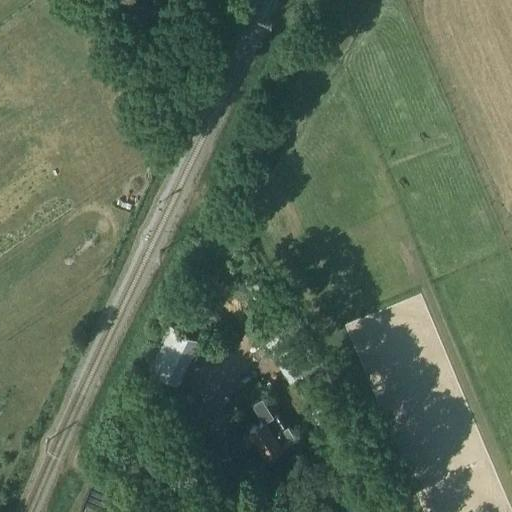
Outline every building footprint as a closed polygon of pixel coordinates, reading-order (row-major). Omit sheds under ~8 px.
[(261,271),(244,281),(269,322),(257,330),(289,384),(320,366),(288,310),(286,312),(261,271)] [(179,301),(190,306),(192,307),(199,291),(188,283),(179,301)] [(179,301),(171,323),(197,335),(198,334),(197,334),(180,323),(187,312),(190,306),(179,301)] [(187,312),(180,323),(197,334),(198,334),(203,335),(209,324),(187,312)] [(171,324),(143,380),(184,446),(197,438),(166,386),(163,388),(159,377),(160,373),(176,381),(197,337),(171,324)] [(250,431),(242,436),(249,447),(257,442),(267,458),(272,459),(281,453),(282,448),(296,439),(266,392),(249,403),(261,421),(249,429),(250,431)] [(314,398),(304,403),(313,426),(324,422),(314,398)] [(328,447),(306,458),(310,467),(332,455),(328,447)] [(387,511),(372,485),(324,511),(387,511)]
